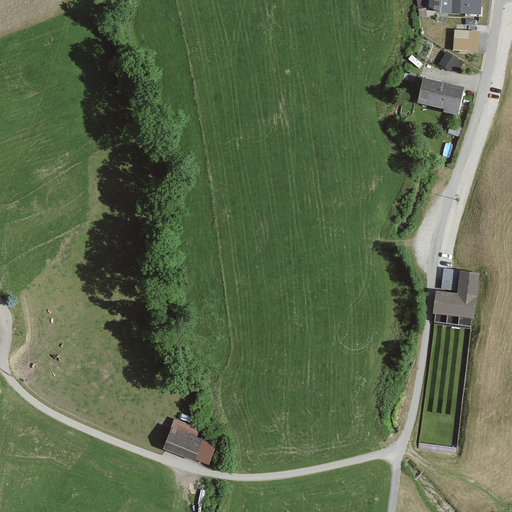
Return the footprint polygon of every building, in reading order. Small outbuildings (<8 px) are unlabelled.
[(427,0),(426,9),(437,13),(478,16),(479,0),(427,0)] [(479,52),(480,31),(454,30),(453,51),(479,52)] [(460,60),(446,52),(439,64),(452,72),(460,60)] [(414,102),(457,110),(461,86),(419,79),(414,102)] [(475,319),(479,273),(469,272),(459,271),(457,294),(434,292),(433,304),(432,316),(475,319)] [(172,419),(160,448),(195,462),(203,441),(196,438),(199,430),(172,419)] [(420,440),(419,447),(455,453),(456,446),(420,440)]
